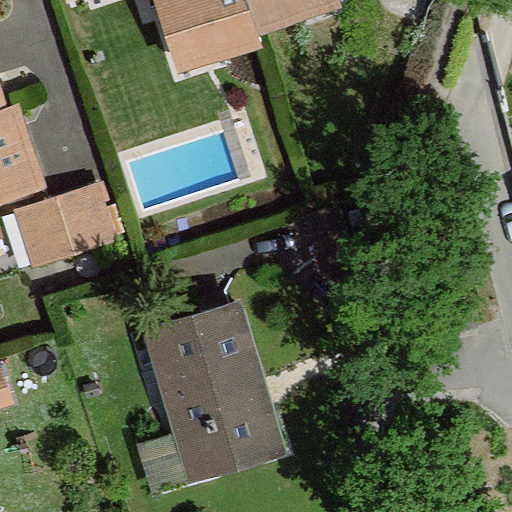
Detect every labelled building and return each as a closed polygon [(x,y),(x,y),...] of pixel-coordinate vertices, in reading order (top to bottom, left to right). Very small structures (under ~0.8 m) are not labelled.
[(262,36),(257,26),(248,0),(159,0),(176,51),(216,38),(220,50),(262,36)] [(248,0),(257,26),(299,12),(295,0),(248,0)] [(6,104),(0,106),(0,228),(1,228),(0,225),(0,196),(32,186),(6,104)] [(117,238),(98,182),(47,198),(66,256),(117,238)] [(66,256),(47,198),(36,202),(15,208),(33,266),(66,256)] [(355,259),(339,206),(311,215),(328,267),(355,259)] [(283,448),(239,303),(151,327),(183,431),(196,428),(208,471),(283,448)] [(481,326),(475,308),(439,317),(443,334),(481,326)] [(0,371),(0,402),(9,400),(0,371)]
